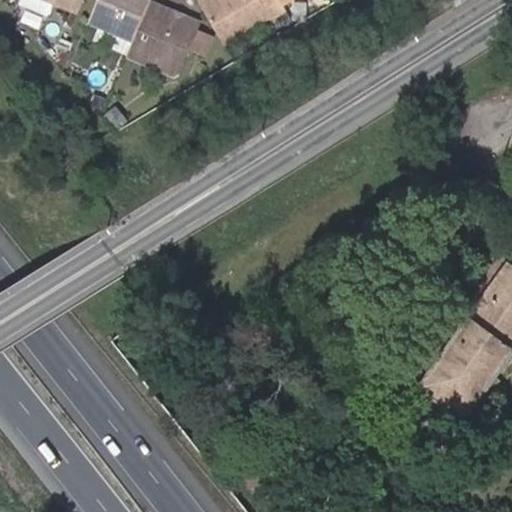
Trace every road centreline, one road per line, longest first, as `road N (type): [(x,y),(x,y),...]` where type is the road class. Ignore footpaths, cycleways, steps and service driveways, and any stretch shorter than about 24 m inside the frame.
road 1 (secondary): [(0,323),(511,2)]
road 2 (motorway): [(189,511),(0,270)]
road 3 (motorway): [(0,367),(115,511)]
